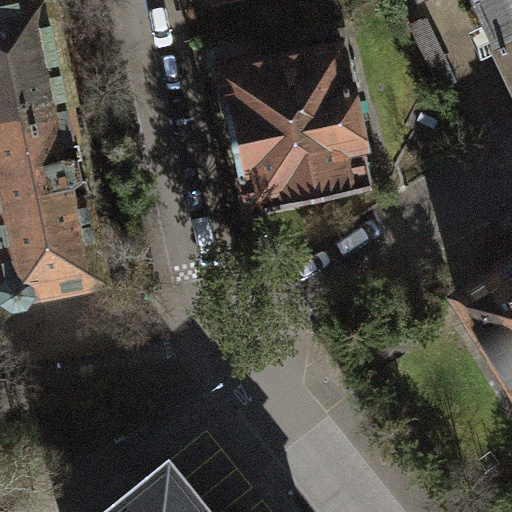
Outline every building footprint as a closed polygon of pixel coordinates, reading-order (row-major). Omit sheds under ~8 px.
[(25,112),(68,104),(74,102),(53,0),(0,0),(0,109),(24,104),(25,112)] [(511,0),(479,0),(511,73),(511,0)] [(341,44),(220,69),(249,209),(366,185),(357,142),(362,141),(341,44)] [(11,304),(23,304),(29,293),(103,278),(68,104),(25,112),(24,104),(0,109),(0,251),(5,277),(0,282),(0,289),(1,296),(11,304)] [(511,257),(455,294),(511,382),(511,257)] [(244,511),(243,511),(209,511),(178,473),(178,469),(170,460),(160,467),(160,469),(107,511),(244,511)]
